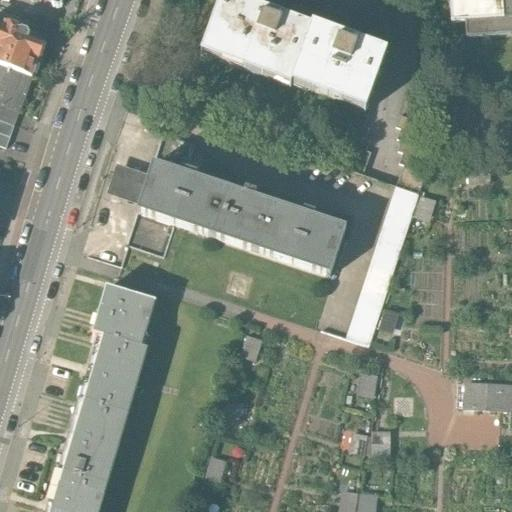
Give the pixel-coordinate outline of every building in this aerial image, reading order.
[(40,0),(51,4),(53,9),(57,10),(62,8),(63,4),(61,0),(40,0)] [(305,26),(229,0),(219,0),(200,59),(283,88),(305,26)] [(511,0),(448,0),(451,24),(464,23),(465,39),(511,35),(511,0)] [(388,55),(305,26),(283,88),(367,117),(388,55)] [(27,34),(5,27),(4,31),(0,29),(0,66),(32,78),(33,76),(34,75),(37,77),(41,66),(38,65),(37,64),(39,60),(41,61),(45,49),(43,48),(44,45),(29,40),(29,39),(27,34)] [(32,78),(0,66),(0,107),(19,114),(32,78)] [(140,206),(149,177),(116,166),(107,195),(140,206)] [(227,193),(195,183),(197,178),(190,176),(186,174),(185,179),(152,168),(149,177),(140,206),(137,216),(175,228),(211,240),(227,193)] [(467,172),(468,187),(490,186),(490,171),(467,172)] [(418,199),(395,191),(345,343),(368,351),(418,199)] [(271,207),(254,202),(256,197),(248,195),(245,194),(243,198),(227,193),(211,240),(255,255),(271,207)] [(414,222),(428,226),(434,204),(420,200),(414,222)] [(302,218),(271,207),(255,255),(330,279),(345,232),(313,221),(315,217),(307,214),(304,213),(302,218)] [(175,228),(137,216),(130,237),(126,249),(164,261),(175,228)] [(154,305),(106,291),(93,337),(99,339),(141,351),(154,305)] [(378,333),(391,336),(397,316),(384,312),(378,333)] [(127,418),(147,353),(141,351),(99,339),(79,404),(127,418)] [(241,362),(255,366),(261,343),(247,339),(241,362)] [(372,402),(376,380),(360,378),(357,399),(372,402)] [(455,413),(464,413),(465,389),(457,388),(455,413)] [(511,390),(465,389),(464,413),(511,415),(511,390)] [(127,418),(79,404),(58,476),(106,490),(118,448),(127,418)] [(223,425),(236,429),(242,408),(228,404),(223,425)] [(370,436),(371,463),(389,462),(389,436),(370,436)] [(367,440),(351,437),(348,457),(364,460),(367,440)] [(205,483),(218,486),(224,465),(210,462),(205,483)] [(99,511),(106,490),(58,476),(47,511),(99,511)] [(339,511),(354,511),(356,498),(341,496),(339,511)] [(359,498),(358,511),(374,511),(376,500),(359,498)]
